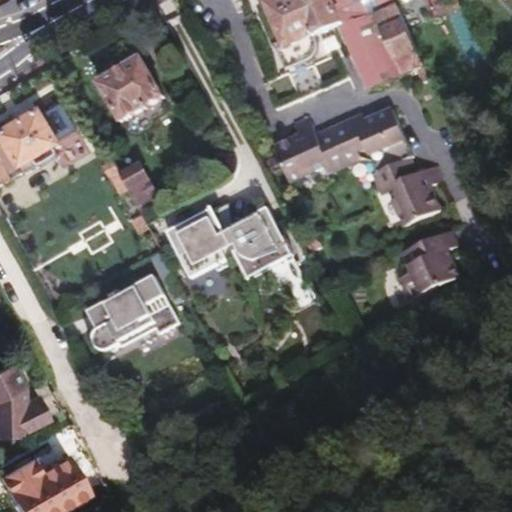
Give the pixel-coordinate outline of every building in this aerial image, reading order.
[(344,22),(334,0),(277,0),(272,2),(291,46),(284,50),(292,69),(316,59),(319,56),(322,53),(323,49),(323,44),(319,34),(340,24),(344,22)] [(395,0),(334,0),(344,22),(340,24),(370,90),(425,65),(395,0)] [(340,52),(267,86),(279,110),(351,77),(340,52)] [(143,60),(101,85),(123,123),(165,97),(143,60)] [(407,225),(443,207),(432,182),(443,176),(437,163),(419,171),(412,155),(417,153),(396,106),(370,118),(369,119),(370,123),(361,127),(357,119),(320,135),(312,117),(297,124),(302,136),(279,147),(292,176),(328,159),(332,167),(366,151),(375,157),(381,169),(378,171),(385,188),(389,187),(407,225)] [(41,114),(0,138),(0,188),(35,167),(38,171),(58,159),(54,150),(60,146),(41,114)] [(369,119),(370,118),(368,114),(357,119),(361,127),(370,123),(369,119)] [(110,189),(121,184),(117,178),(109,162),(99,166),(110,189)] [(121,184),(133,210),(153,198),(136,166),(117,178),(121,184)] [(213,220),(226,244),(231,241),(229,232),(223,207),(213,213),(215,219),(213,220)] [(231,253),(226,244),(213,220),(208,210),(162,234),(184,277),(208,264),(209,267),(221,261),(219,258),(231,253)] [(231,241),(226,244),(231,253),(246,281),(290,258),(267,213),(229,232),(231,241)] [(444,233),(412,249),(419,265),(391,280),(405,306),(455,281),(448,267),(445,261),(442,254),(452,249),(444,233)] [(455,256),(445,261),(448,267),(458,262),(455,256)] [(151,279),(86,313),(96,332),(95,333),(94,335),(93,337),(93,339),(93,341),(93,343),(94,345),(95,347),(95,348),(97,349),(98,350),(100,352),(102,352),(104,352),(107,352),(108,352),(111,351),(118,347),(117,345),(153,327),(157,336),(175,327),(151,279)] [(22,384),(10,359),(0,364),(0,434),(12,436),(49,414),(36,393),(23,400),(22,384)] [(0,473),(6,485),(67,451),(65,449),(39,463),(33,452),(0,470),(0,473)] [(41,511),(85,487),(67,451),(6,485),(21,511),(41,511)]
